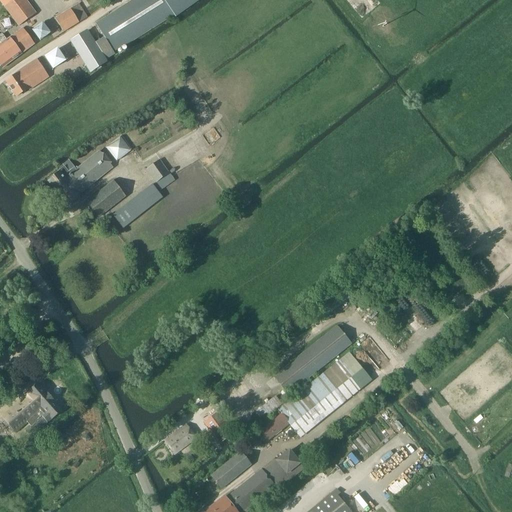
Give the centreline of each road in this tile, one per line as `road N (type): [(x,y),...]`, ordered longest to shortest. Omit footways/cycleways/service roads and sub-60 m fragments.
road 1 (tertiary): [(155,511),(89,360),(0,222)]
road 2 (track): [(219,264),(89,360)]
